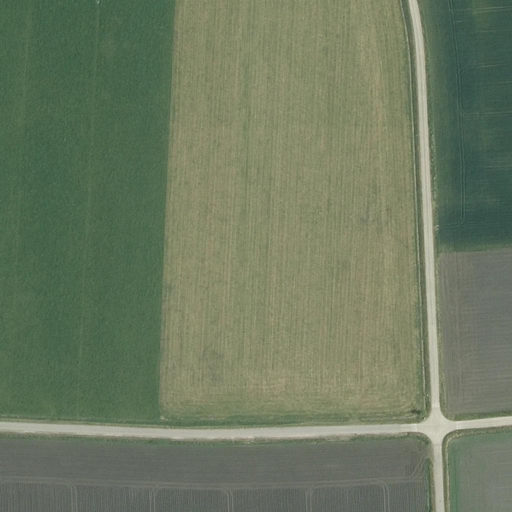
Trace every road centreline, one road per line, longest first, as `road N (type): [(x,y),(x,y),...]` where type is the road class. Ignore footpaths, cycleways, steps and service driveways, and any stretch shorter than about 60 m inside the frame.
road 1 (unclassified): [(436,427),(185,434),(0,426)]
road 2 (unclassified): [(436,427),(411,0)]
